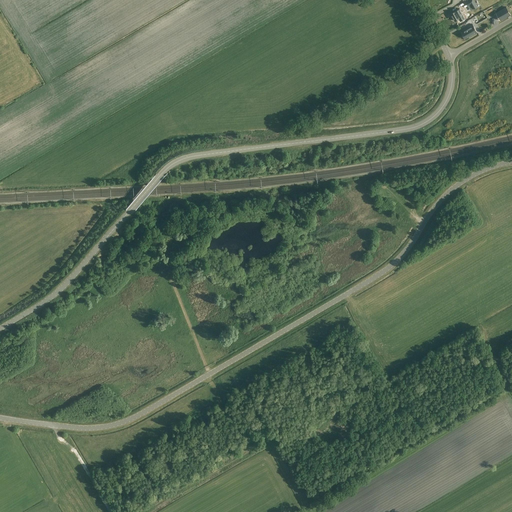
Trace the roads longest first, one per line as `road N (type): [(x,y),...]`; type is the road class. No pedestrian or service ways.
road 1 (unclassified): [(0,418),(91,428),(139,414),(378,276),(458,185),(511,162)]
road 2 (tertiary): [(0,328),(57,292),(168,166),(421,125),(450,92),(449,56)]
road 3 (track): [(207,375),(225,410),(266,436),(306,507)]
